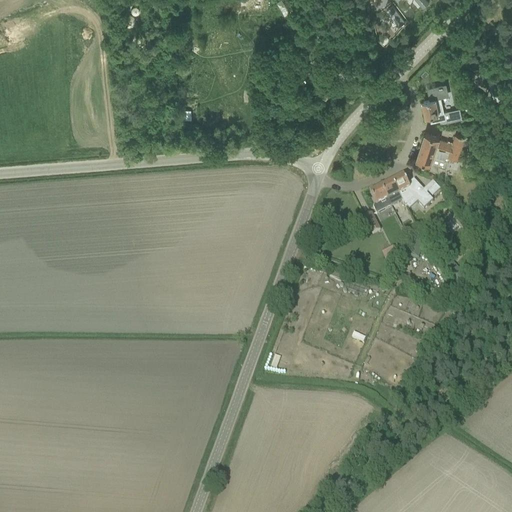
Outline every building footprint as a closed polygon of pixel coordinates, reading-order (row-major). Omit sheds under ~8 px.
[(311,62),(316,67),(322,74),(318,78),(317,78),(311,84),(325,98),(337,87),(328,78),(328,79),(326,77),(331,71),(317,56),(311,62)] [(494,59),(474,64),(477,77),(485,75),(497,72),(494,59)] [(498,78),(487,81),(490,96),(508,92),(504,77),(498,78)] [(429,100),(422,102),(425,118),(430,117),(431,123),(440,121),(441,125),(461,120),(459,110),(443,114),(440,97),(447,96),(445,86),(442,87),(439,87),(439,88),(431,89),(431,90),(429,90),(428,88),(427,88),(429,100)] [(477,141),(490,131),(486,126),(481,129),(478,125),(469,131),(477,141)] [(416,160),(426,163),(444,168),(447,157),(446,157),(446,155),(458,159),(465,138),(455,135),(453,142),(452,141),(451,144),(438,141),(439,138),(425,133),(416,160)] [(404,176),(394,181),(405,203),(412,196),(424,210),(433,201),(414,180),(408,185),(404,176)] [(405,203),(394,181),(382,187),(392,207),(402,202),(403,204),(404,203),(405,203)] [(392,207),(382,187),(370,193),(376,205),(374,206),(373,209),(376,215),(390,207),(392,207)] [(363,218),(371,235),(380,231),(372,214),(363,218)] [(401,218),(395,220),(399,231),(405,229),(401,218)] [(406,241),(395,276),(400,278),(407,259),(417,263),(422,246),(406,241)] [(392,246),(381,252),(385,261),(397,255),(392,246)] [(448,264),(443,269),(460,288),(468,280),(460,272),(458,275),(448,264)] [(417,284),(414,292),(425,297),(426,296),(436,300),(439,293),(417,284)] [(356,342),(359,335),(341,328),(338,336),(356,342)]
